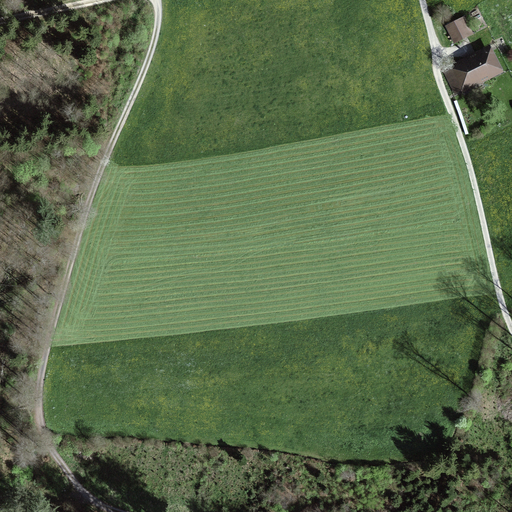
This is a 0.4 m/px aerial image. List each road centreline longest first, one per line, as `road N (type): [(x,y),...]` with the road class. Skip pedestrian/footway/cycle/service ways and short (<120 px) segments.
road 1 (track): [(158,0),(149,54),(82,216),(42,358),(36,419),(85,495),(118,511)]
road 2 (track): [(422,0),(511,328)]
